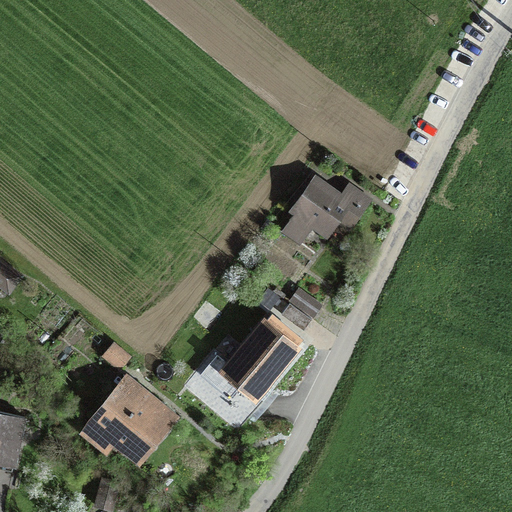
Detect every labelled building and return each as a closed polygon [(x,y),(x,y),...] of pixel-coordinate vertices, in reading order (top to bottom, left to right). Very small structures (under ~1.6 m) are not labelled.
[(343,191),(317,175),(284,229),(302,240),(310,229),(330,241),(340,224),(349,230),(372,191),(351,179),(343,191)] [(0,257),(0,292),(10,297),(23,279),(0,257)] [(322,305),(298,288),(291,299),(315,315),(322,305)] [(290,303),(282,313),(305,330),(312,320),(290,303)] [(310,343),(270,310),(222,369),(261,402),(310,343)] [(129,356),(112,343),(103,356),(120,368),(129,356)] [(181,417),(136,382),(124,372),(78,431),(111,456),(117,448),(142,467),(181,417)] [(28,421),(0,414),(0,464),(17,468),(28,421)] [(118,482),(101,479),(95,506),(112,510),(118,482)]
